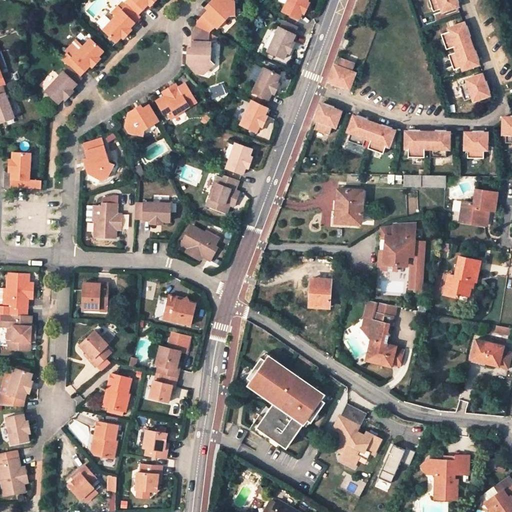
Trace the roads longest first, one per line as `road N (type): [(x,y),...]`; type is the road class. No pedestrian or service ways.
road 1 (residential): [(468,0),(502,95),(492,119),(397,120),(307,86)]
road 2 (residential): [(196,0),(176,25),(174,68),(74,135),(65,256)]
road 3 (residential): [(511,429),(397,408),(226,304)]
road 4 (tertiary): [(230,294),(307,86)]
road 5 (tertiary): [(192,511),(226,304)]
road 6 (unclassified): [(65,256),(168,263),(230,294)]
road 7 (residential): [(52,413),(65,256)]
